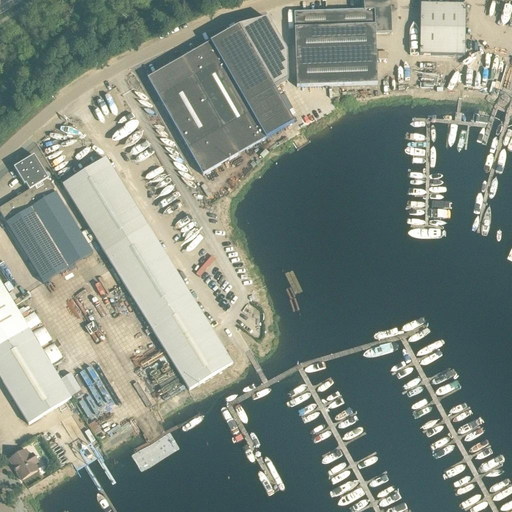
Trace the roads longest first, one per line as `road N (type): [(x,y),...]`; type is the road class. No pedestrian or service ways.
road 1 (unknown): [(74,91),(193,290),(214,308),(235,304),(230,267),(120,63)]
road 2 (unclassified): [(0,156),(80,86),(120,63),(275,0)]
